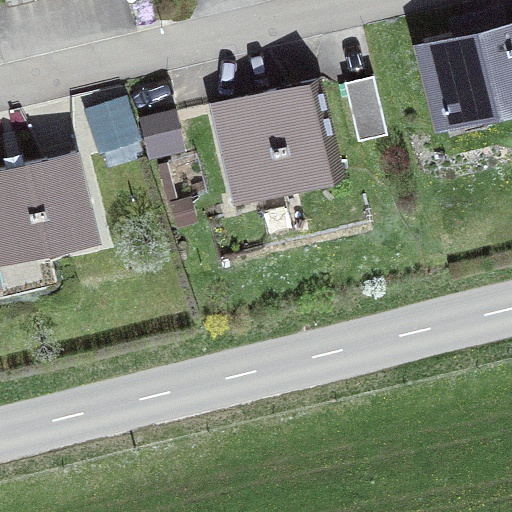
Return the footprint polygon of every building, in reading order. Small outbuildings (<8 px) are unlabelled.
[(511,21),(417,44),(437,131),(511,113),(511,21)] [(351,89),(368,142),(394,134),(377,81),(351,89)] [(220,114),(246,209),(344,181),(317,87),(220,114)] [(91,112),(102,160),(135,152),(125,105),(91,112)] [(0,290),(14,287),(9,267),(104,244),(82,154),(0,173),(0,290)]
